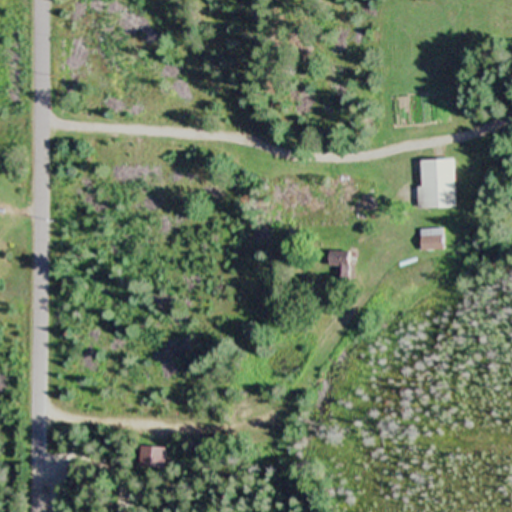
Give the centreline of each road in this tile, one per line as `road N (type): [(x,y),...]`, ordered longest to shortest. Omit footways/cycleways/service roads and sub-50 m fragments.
road 1 (track): [(41,414),(213,432),(289,412),(391,246)]
road 2 (residential): [(43,359),(44,0)]
